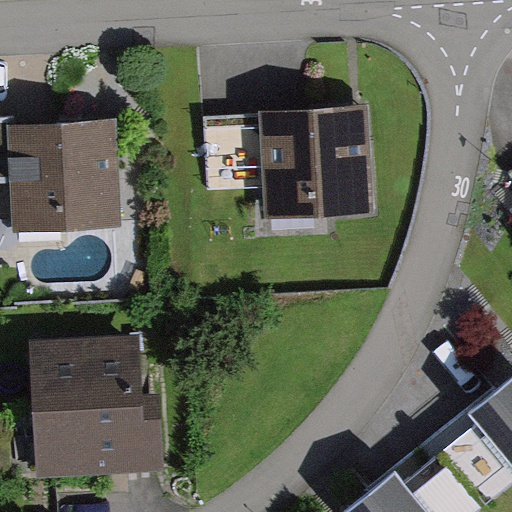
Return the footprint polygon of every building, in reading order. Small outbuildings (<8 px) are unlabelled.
[(378,211),(372,103),(265,110),(272,218),(378,211)] [(121,118),(15,122),(15,116),(0,116),(0,185),(13,185),(15,236),(125,233),(121,118)] [(39,345),(43,482),(169,478),(167,413),(147,414),(144,342),(39,345)] [(511,376),(434,439),(482,499),(511,475),(511,376)] [(465,511),(482,499),(434,439),(344,510),(345,511),(465,511)]
